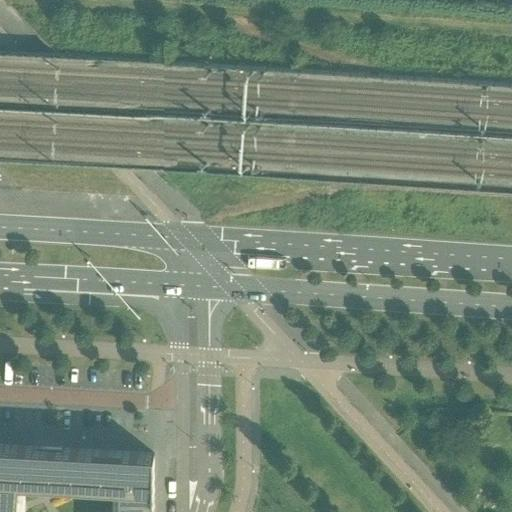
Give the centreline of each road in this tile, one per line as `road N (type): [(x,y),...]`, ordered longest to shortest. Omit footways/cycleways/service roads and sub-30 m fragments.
road 1 (secondary): [(187,285),(511,309)]
road 2 (secondary): [(511,262),(187,239)]
road 3 (secondary): [(187,239),(0,228)]
road 4 (secondary): [(0,275),(187,285)]
road 5 (residential): [(186,404),(0,394)]
